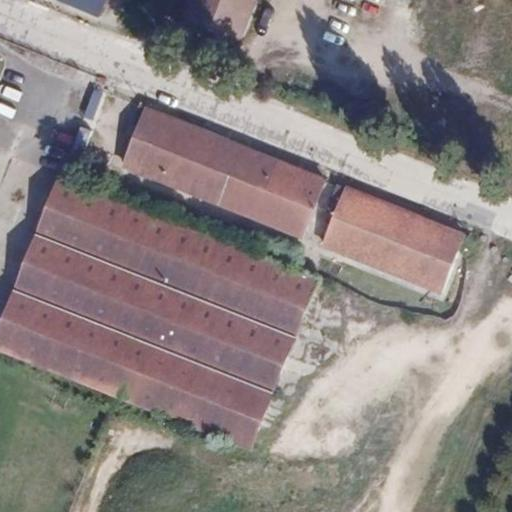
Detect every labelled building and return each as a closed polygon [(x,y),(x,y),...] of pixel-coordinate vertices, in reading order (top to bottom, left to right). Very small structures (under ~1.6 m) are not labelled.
[(157,0),(101,0),(99,5),(148,24),(157,0)] [(185,0),(179,16),(235,38),(250,0),(185,0)] [(319,180),(145,107),(121,163),(295,237),(319,180)] [(313,280),(61,173),(0,318),(0,342),(244,446),(313,280)] [(458,235),(342,186),(318,243),(434,291),(458,235)]
